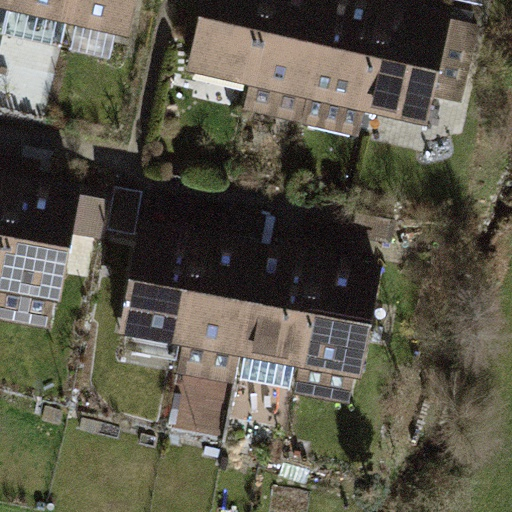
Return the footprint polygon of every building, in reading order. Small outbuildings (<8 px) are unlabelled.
[(0,0),(0,16),(10,18),(13,0),(0,0)] [(70,31),(76,0),(13,0),(10,18),(70,31)] [(130,43),(138,0),(76,0),(70,31),(130,43)] [(239,116),(263,0),(199,0),(177,103),(239,116)] [(301,129),(327,0),(263,0),(239,116),(301,129)] [(367,120),(392,2),(381,0),(327,0),(301,129),(362,142),(367,120)] [(481,21),(392,2),(367,120),(424,132),(430,103),(462,110),(481,21)] [(0,276),(17,183),(0,179),(0,276)] [(0,294),(57,305),(78,194),(17,183),(0,276),(0,294)] [(180,373),(201,241),(140,232),(119,364),(180,373)] [(241,383),(261,251),(201,241),(180,373),(241,383)] [(301,392),(322,260),(261,251),(241,383),(301,392)] [(362,402),(382,270),(322,260),(301,392),(362,402)]
